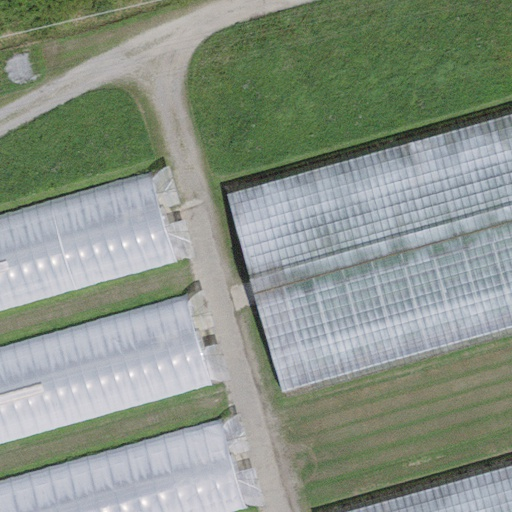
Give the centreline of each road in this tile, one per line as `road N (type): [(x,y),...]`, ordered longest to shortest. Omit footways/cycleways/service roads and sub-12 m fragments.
road 1 (track): [(157,44),(286,511)]
road 2 (track): [(226,12),(0,121)]
